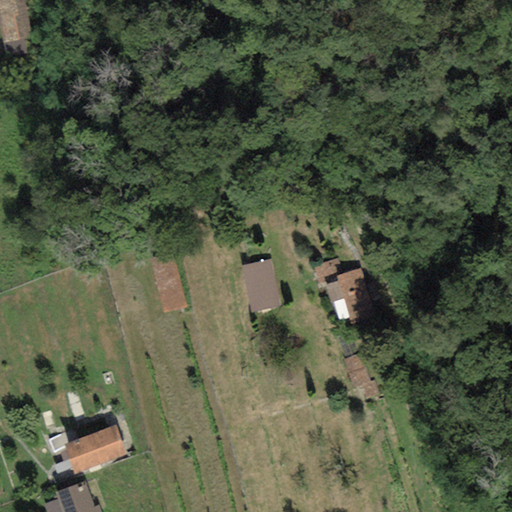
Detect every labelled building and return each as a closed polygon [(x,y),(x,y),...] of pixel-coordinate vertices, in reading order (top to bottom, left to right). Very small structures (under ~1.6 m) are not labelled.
[(11,0),(0,3),(0,17),(8,48),(36,41),(25,0),(11,0)] [(172,255),(150,260),(163,313),(185,307),(172,255)] [(338,260),(312,268),(318,285),(323,284),(330,305),(343,300),(351,326),(376,318),(371,304),(380,301),(374,283),(364,287),(359,271),(343,276),(338,260)] [(270,261),(243,267),(252,314),(280,307),(270,261)] [(359,356),(341,363),(351,392),(359,389),(364,402),(379,397),(373,382),(369,384),(359,356)] [(115,429),(63,449),(74,478),(125,457),(115,429)] [(99,511),(98,507),(93,508),(84,484),(54,495),(56,501),(43,506),(45,511),(99,511)]
